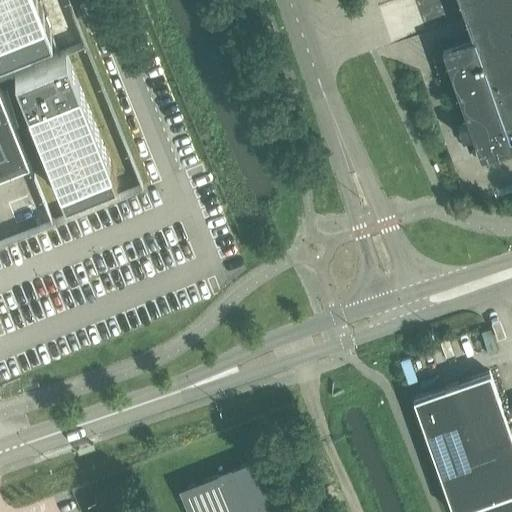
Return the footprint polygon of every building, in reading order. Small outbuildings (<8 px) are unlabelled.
[(0,0),(0,49),(50,30),(38,0),(0,0)] [(472,132),(480,155),(511,143),(509,136),(511,134),(511,0),(459,0),(473,37),(442,47),(468,121),(462,123),(464,126),(459,128),(461,133),(465,131),(466,134),(472,132)] [(66,48),(14,69),(56,173),(51,176),(58,193),(63,191),(64,194),(116,173),(66,48)] [(0,86),(0,170),(29,159),(0,86)] [(490,369),(451,383),(472,440),(510,426),(490,369)] [(413,396),(440,472),(511,446),(511,431),(510,426),(472,440),(451,383),(413,396)] [(453,511),(461,508),(511,489),(511,446),(440,472),(453,511)] [(256,458),(182,487),(191,511),(260,511),(275,506),(256,458)] [(511,511),(511,489),(461,508),(462,511),(511,511)] [(112,511),(108,496),(98,499),(102,511),(112,511)]
